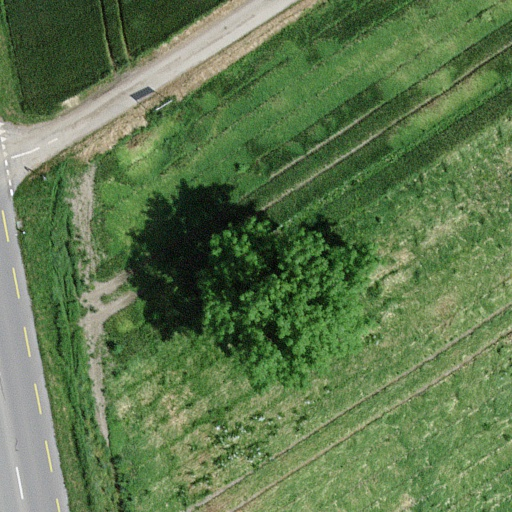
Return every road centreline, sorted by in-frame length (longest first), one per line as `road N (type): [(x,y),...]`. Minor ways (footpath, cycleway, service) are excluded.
road 1 (track): [(0,172),(271,0)]
road 2 (primary): [(0,379),(25,511)]
